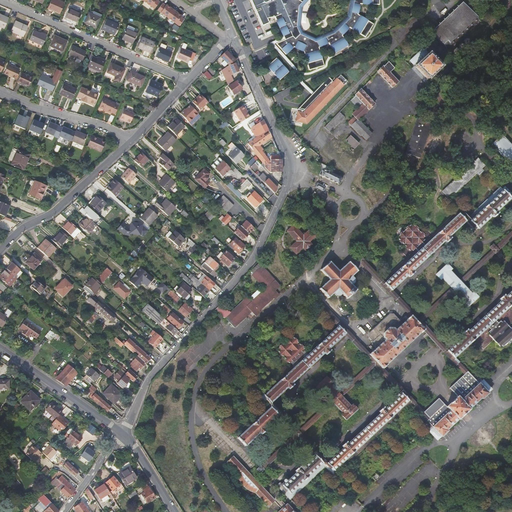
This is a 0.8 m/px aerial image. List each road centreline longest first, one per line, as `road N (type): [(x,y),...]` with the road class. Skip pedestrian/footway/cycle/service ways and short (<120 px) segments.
road 1 (residential): [(122,433),(147,378),(254,253),(292,173),(232,35)]
road 2 (residential): [(2,0),(188,82)]
road 3 (residential): [(131,140),(0,251)]
road 4 (secondary): [(122,433),(0,347)]
road 5 (residential): [(0,92),(131,140)]
